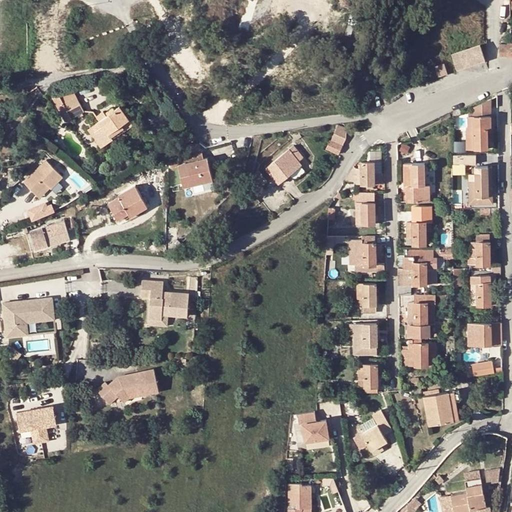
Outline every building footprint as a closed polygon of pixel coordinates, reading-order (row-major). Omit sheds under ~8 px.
[(511,44),(500,44),(499,58),(511,57),(511,44)] [(479,45),(450,55),(457,72),(485,62),(479,45)] [(444,63),(434,66),(438,78),(448,75),(444,63)] [(76,96),(62,103),(71,119),(84,111),(76,96)] [(490,99),(468,109),(468,116),(490,116),(490,99)] [(103,111),(96,117),(99,121),(112,139),(133,125),(120,106),(106,116),(103,111)] [(487,149),(487,132),(487,127),(490,127),(490,116),(468,116),(468,127),(466,127),(466,149),(487,149)] [(104,145),(112,139),(99,121),(91,127),(104,145)] [(337,126),(334,133),(345,138),(345,128),(340,126),(337,126)] [(104,145),(91,127),(88,130),(101,148),(104,145)] [(297,131),(289,132),(294,140),(300,137),(297,131)] [(342,145),(345,138),(334,133),(331,140),(342,145)] [(341,146),(329,141),(326,148),(338,154),(341,146)] [(293,146),(266,168),(276,180),(285,172),(288,175),(301,164),(298,160),(302,157),(293,146)] [(201,151),(169,159),(171,168),(178,166),(183,186),(193,184),(192,180),(212,175),(207,157),(203,158),(201,151)] [(355,169),(353,167),(350,172),(345,180),(356,181),(356,184),(382,183),(382,174),(381,174),(380,151),(370,151),(370,162),(361,162),(361,165),(358,165),(358,169),(355,169)] [(476,155),(454,155),(454,164),(476,164),(476,155)] [(25,183),(37,195),(48,184),(51,188),(52,188),(63,177),(47,161),(25,183)] [(412,171),(412,164),(403,164),(404,202),(407,202),(406,171),(412,171)] [(406,171),(407,202),(429,202),(429,186),(425,186),(424,164),(412,164),(412,171),(406,171)] [(469,174),(469,204),(492,204),(492,195),(487,196),(487,166),(474,166),(474,174),(469,174)] [(252,176),(254,179),(261,186),(266,182),(258,171),(252,176)] [(278,183),(288,175),(285,172),(276,180),(278,183)] [(212,179),(212,175),(192,180),(193,184),(212,179)] [(254,179),(247,185),(257,197),(264,190),(261,186),(254,179)] [(48,184),(37,195),(40,198),(51,188),(48,184)] [(117,219),(128,213),(135,209),(137,212),(147,206),(135,186),(118,195),(119,197),(108,204),(117,219)] [(374,192),(356,192),(356,225),(374,224),(374,192)] [(55,209),(50,198),(28,209),(33,219),(55,209)] [(80,199),(74,203),(78,208),(84,205),(80,199)] [(413,222),(407,222),(407,244),(425,244),(425,214),(413,214),(413,222)] [(43,228),(30,231),(35,249),(48,246),(45,237),(68,231),(65,221),(43,228)] [(471,257),(468,257),(468,264),(489,264),(489,235),(476,235),(476,242),(470,242),(471,257)] [(375,236),(358,236),(357,271),(383,270),(383,263),(375,263),(375,236)] [(400,269),(400,273),(413,273),(413,272),(426,272),(426,268),(437,268),(436,259),(436,257),(433,257),(433,249),(404,250),(404,269),(400,269)] [(441,249),(441,259),(452,259),(452,249),(450,249),(441,249)] [(489,283),(495,283),(494,275),(499,275),(499,267),(492,267),(492,275),(471,275),(471,304),(489,304),(489,283)] [(453,268),(453,273),(453,294),(453,296),(459,295),(459,286),(462,286),(462,268),(453,268)] [(413,273),(400,273),(401,278),(408,278),(408,285),(436,285),(436,273),(436,271),(426,272),(413,272),(413,273)] [(401,278),(400,273),(398,273),(398,277),(398,286),(408,286),(408,285),(408,278),(401,278)] [(163,281),(141,280),(140,296),(149,296),(148,318),(161,318),(161,313),(167,314),(186,315),(188,292),(162,291),(163,281)] [(375,283),(357,283),(358,305),(364,305),(364,313),(375,312),(375,283)] [(430,335),(430,325),(427,325),(427,306),(434,306),(434,295),(414,295),(414,302),(408,303),(408,324),(408,336),(430,335)] [(5,301),(7,334),(18,333),(17,321),(56,319),(55,297),(5,301)] [(161,318),(148,318),(148,324),(166,325),(167,314),(161,313),(161,318)] [(56,319),(17,321),(18,333),(57,331),(56,319)] [(376,323),(358,324),(358,346),(364,346),(364,353),(376,353),(376,323)] [(490,323),(469,323),(469,345),(491,344),(490,323)] [(403,350),(403,358),(415,358),(415,365),(428,365),(428,353),(427,343),(422,343),(422,339),(408,339),(408,349),(403,350)] [(472,365),(474,376),(486,374),(494,373),(492,361),(472,365)] [(377,364),(361,364),(361,367),(359,367),(359,380),(365,379),(365,392),(377,392),(377,364)] [(105,382),(97,391),(110,404),(118,395),(123,399),(130,392),(129,390),(140,387),(142,393),(158,390),(154,369),(118,377),(108,385),(105,382)] [(130,392),(123,399),(125,401),(129,396),(142,393),(140,387),(129,390),(130,392)] [(429,425),(453,420),(450,401),(455,400),(460,399),(459,389),(424,396),(429,425)] [(459,419),(455,400),(450,401),(453,420),(459,419)] [(50,431),(57,431),(55,405),(17,408),(18,431),(32,430),(32,441),(51,440),(50,431)] [(304,442),(330,437),(327,417),(317,419),(316,409),(298,413),(304,442)] [(377,424),(361,433),(371,450),(380,445),(387,441),(383,434),(380,428),(388,423),(380,410),(372,414),(377,424)] [(380,428),(383,434),(391,429),(388,423),(380,428)] [(380,445),(371,450),(374,455),(382,450),(380,445)] [(23,476),(21,465),(14,466),(15,469),(7,470),(8,472),(6,472),(8,479),(23,476)] [(499,475),(487,476),(488,483),(498,481),(499,475)] [(467,491),(451,494),(454,511),(455,511),(471,509),(471,511),(487,511),(480,477),(465,481),(467,491)] [(288,511),(310,511),(311,508),(301,508),(301,484),(299,484),(299,479),(293,479),(294,483),(290,484),(289,508),(288,508),(288,511)]
